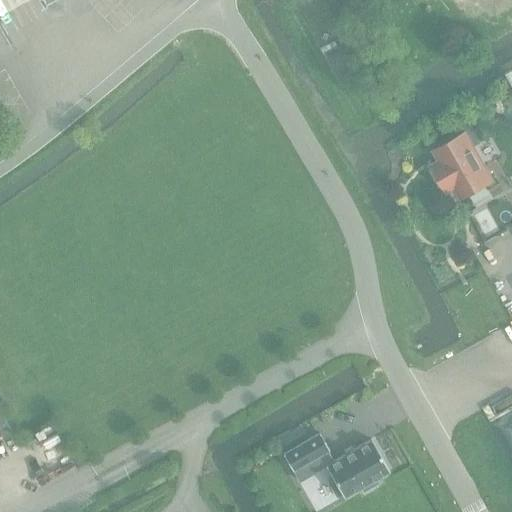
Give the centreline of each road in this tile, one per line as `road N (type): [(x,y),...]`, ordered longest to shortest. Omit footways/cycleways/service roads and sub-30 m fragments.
road 1 (unclassified): [(206,0),(242,39),(355,231),(388,356),(477,511)]
road 2 (unclassified): [(0,169),(206,0)]
